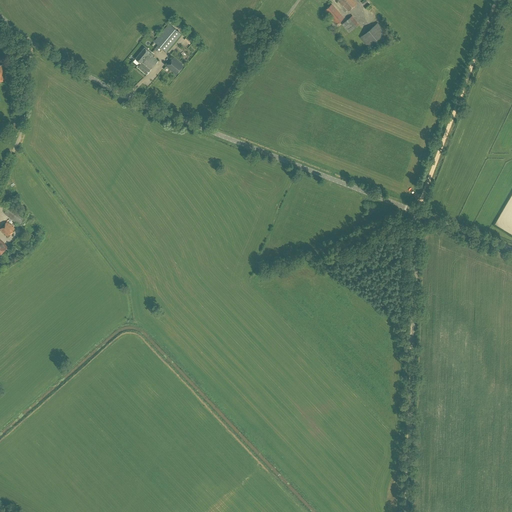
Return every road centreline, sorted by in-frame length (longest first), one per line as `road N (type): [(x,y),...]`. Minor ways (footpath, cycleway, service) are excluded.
road 1 (unclassified): [(416,212),(149,108),(0,16)]
road 2 (unclassified): [(404,511),(416,212)]
road 3 (track): [(416,212),(496,0)]
